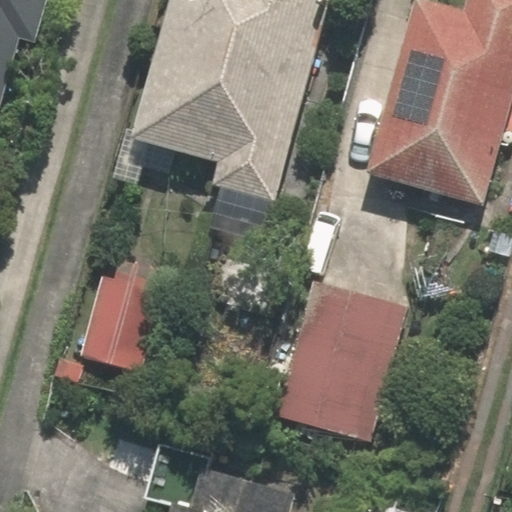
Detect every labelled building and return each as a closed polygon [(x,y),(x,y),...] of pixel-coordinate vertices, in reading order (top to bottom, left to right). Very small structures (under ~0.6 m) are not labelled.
[(180,0),(144,132),(231,156),(213,220),(269,235),(308,95),(318,56),(333,0),(180,0)] [(511,0),(474,0),(469,20),(418,6),(373,175),(487,206),(511,114),(511,0)] [(161,284),(111,266),(80,355),(130,373),(161,284)] [(411,306),(319,282),(283,415),(376,439),(411,306)] [(211,469),(214,460),(161,446),(146,502),(181,511),(180,511),(295,511),(301,493),(211,469)]
